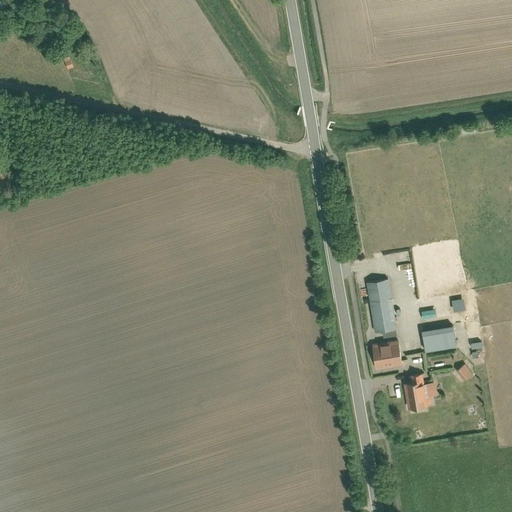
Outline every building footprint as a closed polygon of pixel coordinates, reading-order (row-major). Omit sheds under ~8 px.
[(69,56),(65,58),(68,67),(73,65),(69,56)] [(1,162),(0,162),(0,185),(8,183),(1,162)] [(390,279),(369,282),(377,331),(385,330),(398,327),(390,279)] [(456,344),(453,325),(424,330),(427,349),(456,344)] [(385,330),(386,336),(399,333),(398,327),(385,330)] [(401,364),(398,341),(373,345),(377,368),(401,364)] [(466,363),(458,370),(466,380),(475,373),(466,363)] [(425,382),(423,372),(413,373),(414,382),(406,383),(410,406),(432,402),(431,395),(438,394),(436,380),(425,382)]
